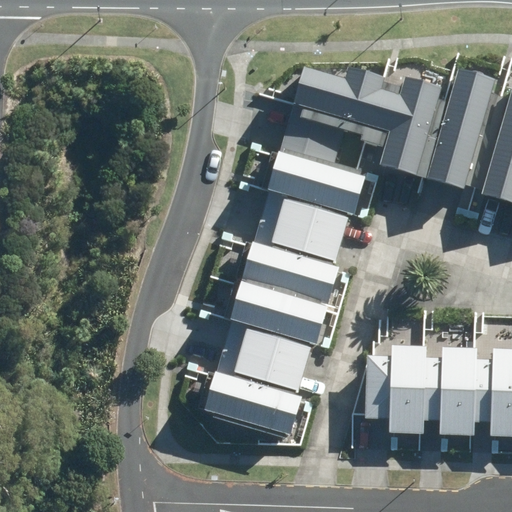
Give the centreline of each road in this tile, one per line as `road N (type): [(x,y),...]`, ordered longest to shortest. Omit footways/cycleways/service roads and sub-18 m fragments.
road 1 (residential): [(213,0),(202,121),(181,215),(140,325),(128,436),(133,499)]
road 2 (residential): [(511,252),(396,218),(304,504)]
road 3 (residential): [(133,499),(304,504)]
road 4 (residential): [(392,507),(511,510)]
